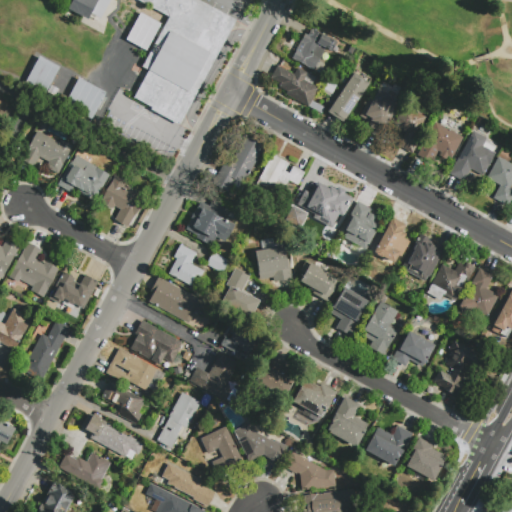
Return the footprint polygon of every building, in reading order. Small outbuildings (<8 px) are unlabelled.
[(70,0),(109,0),(99,20),(88,14),(85,20),(66,9),(70,0)] [(139,0),(199,0),(235,20),(177,124),(149,109),(151,106),(132,96),(143,77),(147,70),(141,66),(148,52),(168,16),(139,0)] [(139,14),(159,24),(145,50),(125,40),(139,14)] [(336,43),(332,51),(325,48),(313,71),(292,59),(296,51),(295,51),(301,40),(304,34),(308,36),(310,31),(311,30),(336,43)] [(38,56),(59,67),(43,95),(23,84),(38,56)] [(271,81),(278,68),(294,77),(298,71),(312,78),(308,85),(319,90),(309,109),(286,97),(288,94),(279,90),(281,86),(271,81)] [(343,125),(328,115),(357,72),(372,82),(343,125)] [(77,77),(82,80),(104,92),(102,96),(89,119),(62,105),(77,77)] [(337,86),(333,94),(324,90),(328,82),(337,86)] [(59,91),(55,97),(48,93),(52,87),(59,91)] [(386,100),(395,105),(395,104),(399,106),(393,117),(391,115),(380,136),(361,126),(379,93),(388,98),(386,100)] [(412,155),(398,148),(405,134),(395,129),(405,109),(426,121),(416,139),(420,141),(412,155)] [(37,128),(39,123),(46,126),(43,131),(37,128)] [(431,165),(417,157),(435,125),(462,140),(451,161),(447,158),(445,162),(438,158),(440,155),(437,153),(431,165)] [(50,126),(68,135),(65,141),(47,132),(50,126)] [(46,167),(50,161),(40,156),(34,166),(22,160),(37,131),(59,142),(60,139),(73,146),(71,149),(70,148),(57,173),(46,167)] [(449,174),(472,131),(485,139),(481,146),(494,153),(482,176),(470,170),(463,182),(449,174)] [(229,195),(213,186),(225,166),(227,167),(231,160),(233,161),(246,138),(265,149),(244,188),(235,183),(229,195)] [(58,185),(72,161),(73,162),(76,157),(109,176),(96,199),(74,186),(71,192),(58,185)] [(305,175),(298,188),(289,183),(287,188),(284,187),(281,193),(276,190),(270,201),(254,192),(273,157),(289,166),(285,174),(290,176),(294,170),(305,175)] [(511,186),(510,190),(511,191),(511,200),(508,208),(494,200),(501,188),(488,181),(499,160),(511,166),(511,186)] [(130,230),(115,222),(120,213),(115,210),(114,213),(101,206),(116,179),(126,185),(125,187),(146,199),(130,230)] [(302,205),(313,186),(351,207),(342,223),(328,216),(332,208),(329,207),(321,222),(307,214),(310,209),(302,205)] [(192,221),(191,220),(195,213),(196,214),(202,204),(212,209),(216,203),(230,211),(224,220),(235,226),(225,244),(216,239),(211,248),(196,240),(197,237),(187,231),(192,221)] [(371,215),(376,218),(373,223),(380,227),(367,252),(345,240),(344,240),(348,233),(345,232),(352,219),(349,218),(357,203),(372,211),(371,215)] [(305,213),(290,206),(284,220),(299,226),(305,213)] [(388,226),(406,236),(403,240),(409,244),(401,258),(398,256),(393,265),(373,254),(388,226)] [(437,247),(435,251),(441,254),(436,262),(438,263),(429,280),(427,279),(424,285),(404,274),(403,273),(402,271),(402,269),(411,252),(410,251),(418,236),(437,247)] [(5,278),(0,275),(0,249),(2,250),(5,243),(19,250),(5,278)] [(28,246),(42,253),(37,263),(44,267),(46,265),(59,272),(44,300),(32,293),(34,289),(20,282),(18,285),(10,280),(28,246)] [(181,248),(196,256),(190,267),(204,274),(196,291),(170,277),(178,262),(175,260),(181,248)] [(293,282),(275,285),(274,280),(260,282),(256,254),(284,249),(287,262),(290,262),(293,282)] [(223,276),(208,268),(214,256),(229,264),(223,276)] [(327,303),(306,290),(308,287),(300,282),(305,273),(300,271),(306,261),(340,281),(327,303)] [(460,261),(475,269),(468,283),(466,282),(463,288),(465,289),(457,304),(443,296),(440,302),(427,295),(442,266),(454,273),(460,261)] [(235,271),(250,279),(241,295),(249,299),(249,298),(260,304),(250,323),(221,307),(223,304),(230,290),(226,288),(235,271)] [(499,298),(488,319),(477,313),(465,317),(462,315),(460,309),(465,300),(468,296),(471,298),(476,289),(472,286),(480,271),(494,279),(487,292),(499,298)] [(61,304),(60,308),(59,307),(49,302),(64,275),(76,281),(74,284),(80,287),(86,277),(99,284),(87,307),(82,315),(66,307),(61,304)] [(148,305),(153,294),(151,293),(158,279),(203,303),(203,315),(197,316),(195,314),(188,326),(148,305)] [(330,316),(345,291),(370,306),(359,323),(360,324),(350,340),(337,331),(342,323),(330,316)] [(511,291),(511,333),(508,341),(491,332),(511,291)] [(380,305),(397,314),(388,330),(396,334),(383,358),(370,350),(373,344),(362,337),(380,305)] [(0,324),(5,327),(14,311),(33,321),(15,353),(1,345),(0,347),(0,324)] [(136,335),(142,323),(181,344),(181,347),(181,349),(180,351),(175,360),(174,363),(171,364),(170,365),(163,361),(159,368),(130,351),(138,336),(136,335)] [(56,324),(70,331),(42,384),(23,373),(42,337),(48,340),(56,324)] [(221,348),(226,340),(230,342),(238,328),(259,340),(251,355),(238,348),(234,355),(221,348)] [(406,369),(393,362),(402,345),(403,346),(409,334),(435,348),(423,370),(409,363),(406,369)] [(440,364),(447,350),(450,351),(454,342),(480,356),(471,374),(467,372),(462,381),(465,383),(456,399),(443,392),(444,390),(434,385),(440,373),(451,379),(454,372),(440,364)] [(166,376),(152,401),(105,375),(119,350),(166,376)] [(185,352),(192,355),(188,363),(182,360),(185,352)] [(220,358),(237,367),(225,389),(232,393),(226,404),(200,391),(201,389),(190,383),(197,370),(209,377),(220,358)] [(269,358),(284,366),(283,369),(297,377),(285,400),(255,384),(269,358)] [(173,370),(181,368),(183,375),(175,377),(173,370)] [(322,387),(336,395),(327,412),(322,420),(293,404),(305,384),(313,388),(314,386),(321,390),(322,387)] [(102,401),(110,385),(143,403),(142,406),(143,407),(139,416),(142,417),(137,427),(113,415),(116,409),(102,401)] [(174,453),(157,444),(171,419),(170,419),(183,395),(201,405),(174,453)] [(345,400),(361,408),(354,420),(369,427),(357,449),(355,447),(354,449),(329,436),(330,434),(328,433),(345,400)] [(81,428),(89,415),(89,414),(107,424),(106,425),(108,425),(109,427),(111,428),(112,430),(130,440),(131,439),(144,446),(138,456),(129,452),(125,458),(90,439),(93,435),(81,428)] [(0,423),(16,432),(8,447),(3,445),(0,449),(0,452),(1,453),(0,455),(0,423)] [(288,450),(279,466),(265,459),(266,458),(264,457),(249,464),(235,434),(250,426),(253,434),(274,445),(276,443),(288,450)] [(398,428),(413,436),(400,461),(399,460),(394,469),(365,453),(377,430),(393,438),(398,428)] [(220,478),(213,464),(222,459),(218,450),(215,451),(215,452),(209,456),(202,441),(226,429),(246,469),(236,474),(234,471),(220,478)] [(419,441),(434,449),(432,451),(447,459),(434,484),(405,468),(419,441)] [(334,472),(336,489),(302,493),(300,477),(285,468),(293,455),(317,468),(326,473),(334,472)] [(59,471),(67,457),(77,463),(79,461),(87,465),(92,456),(111,466),(102,483),(103,484),(99,492),(59,471)] [(215,495),(209,509),(193,502),(194,500),(168,487),(170,483),(163,480),(169,467),(204,484),(202,489),(215,495)] [(72,511),(45,511),(40,509),(54,484),(80,498),(72,511)] [(158,511),(162,505),(147,497),(152,487),(201,511),(158,511)] [(303,496),(351,491),(353,507),(347,508),(347,511),(303,511),(305,511),(303,496)] [(501,511),(508,500),(511,502),(511,511),(501,511)]
